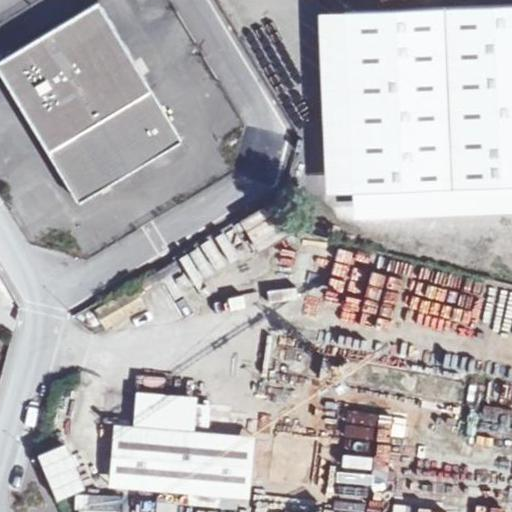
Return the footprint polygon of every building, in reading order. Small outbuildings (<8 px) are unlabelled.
[(0,64),(0,81),(44,158),(149,96),(95,9),(0,64)] [(511,19),(342,23),(346,201),(511,197),(511,19)] [(74,209),(105,190),(101,184),(142,159),(146,166),(179,146),(149,96),(44,158),(74,209)] [(105,190),(146,166),(142,159),(101,184),(105,190)] [(156,273),(162,283),(181,272),(175,262),(156,273)] [(121,492),(127,431),(108,429),(101,490),(121,492)] [(121,492),(222,502),(227,440),(127,431),(121,492)] [(39,453),(57,497),(87,485),(69,440),(39,453)] [(248,442),(227,440),(222,502),(242,504),(248,442)] [(76,495),(77,511),(119,511),(118,493),(76,495)]
